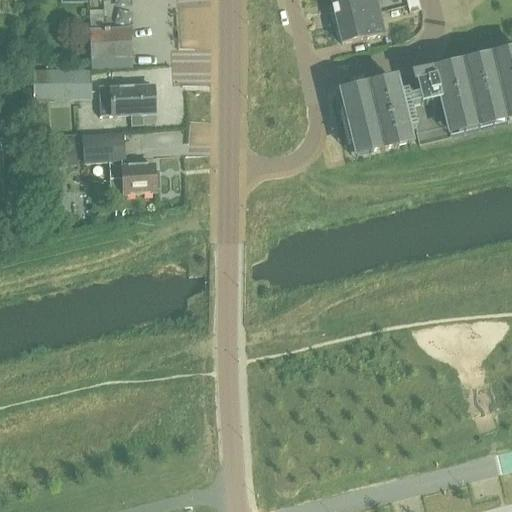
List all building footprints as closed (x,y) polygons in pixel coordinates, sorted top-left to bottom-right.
[(378,15),(374,0),(346,0),(331,4),(336,25),(378,15)] [(419,5),(407,8),(409,15),(421,12),(419,5)] [(378,15),(336,25),(341,46),(383,36),(378,15)] [(95,62),(96,73),(105,72),(105,61),(132,60),(130,29),(88,32),(90,63),(95,62)] [(409,108),(419,148),(511,124),(511,51),(436,70),(412,76),(419,106),(409,108)] [(34,74),(34,103),(91,102),(90,72),(34,74)] [(355,160),(356,161),(411,148),(396,82),(339,95),(340,97),(353,94),(357,108),(342,112),(350,146),(366,142),(369,156),(355,160)] [(98,92),(99,119),(154,116),(153,90),(128,91),(128,89),(110,89),(111,92),(98,92)] [(51,139),(51,128),(38,129),(40,140),(51,139)] [(109,166),(111,198),(123,197),(155,195),(153,169),(122,170),(122,165),(125,164),(123,135),(83,138),(85,167),(109,166)]
